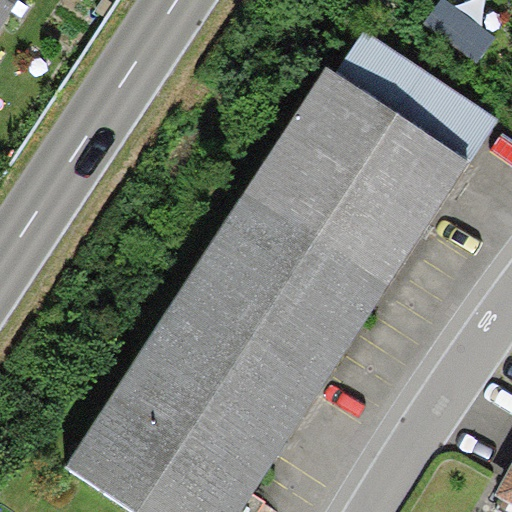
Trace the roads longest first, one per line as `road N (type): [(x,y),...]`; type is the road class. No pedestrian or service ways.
road 1 (secondary): [(0,270),(179,0)]
road 2 (residential): [(511,275),(365,511)]
